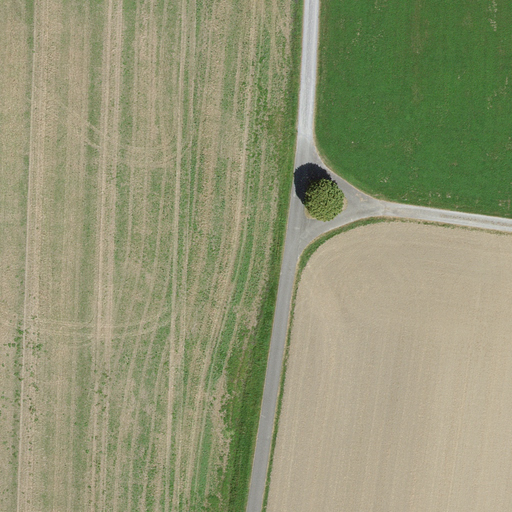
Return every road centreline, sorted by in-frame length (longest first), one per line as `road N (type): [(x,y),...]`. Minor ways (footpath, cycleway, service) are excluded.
road 1 (track): [(511,224),(361,199),(289,236),(249,511)]
road 2 (track): [(305,0),(301,150),(289,236)]
